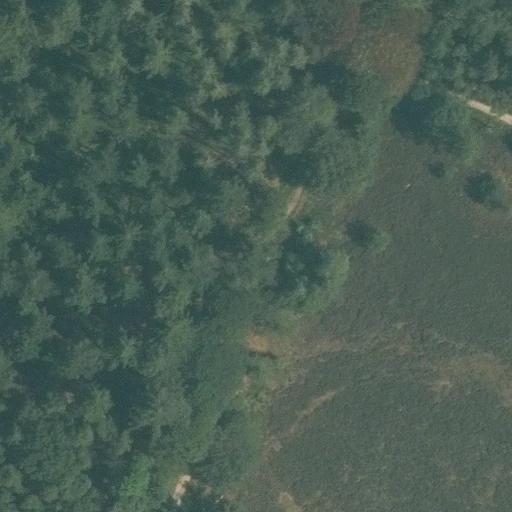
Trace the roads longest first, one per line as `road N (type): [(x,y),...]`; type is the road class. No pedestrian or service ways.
road 1 (track): [(370,0),(168,511)]
road 2 (track): [(307,0),(349,54),(511,119)]
